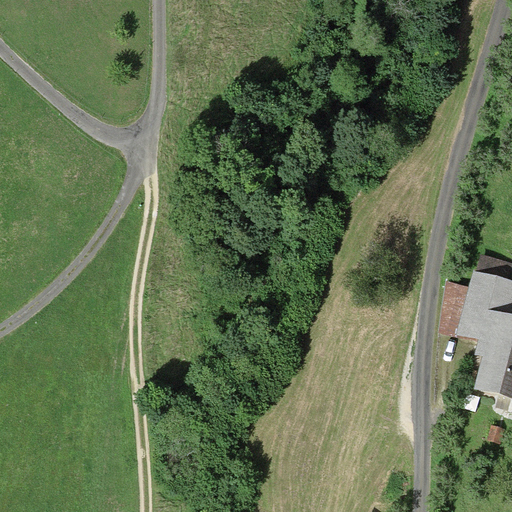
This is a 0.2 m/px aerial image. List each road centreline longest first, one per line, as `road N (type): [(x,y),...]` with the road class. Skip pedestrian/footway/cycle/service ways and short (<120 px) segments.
road 1 (unclassified): [(501,0),(442,213),(421,352),(418,511)]
road 2 (track): [(142,511),(130,349),(155,95),(156,0)]
road 3 (track): [(0,327),(79,261),(146,157)]
road 4 (track): [(0,50),(96,133),(146,143)]
